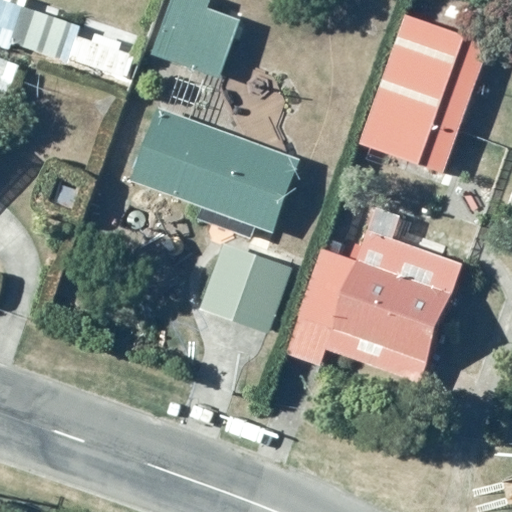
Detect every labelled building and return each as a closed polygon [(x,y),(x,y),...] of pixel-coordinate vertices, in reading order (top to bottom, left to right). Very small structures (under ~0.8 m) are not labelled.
[(81,27),(30,0),(0,0),(0,43),(55,73),(67,50),(135,86),(159,40),(92,5),(81,27)] [(232,79),(256,1),(253,0),(181,0),(164,58),(232,79)] [(503,41),(420,13),(374,147),(457,176),(487,89),(503,41)] [(29,65),(0,53),(0,87),(17,95),(29,65)] [(315,161),(167,109),(139,187),(288,239),(315,161)] [(0,150),(0,175),(13,161),(0,150)] [(481,268),(379,233),(369,262),(329,248),(292,357),(332,370),(337,355),(440,390),(481,268)] [(303,269),(234,245),(211,311),(279,335),(303,269)]
